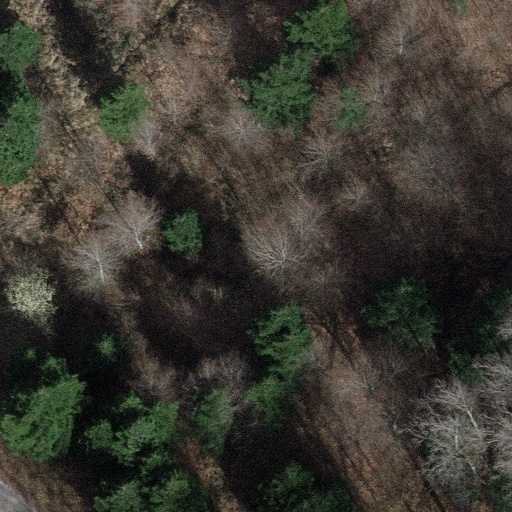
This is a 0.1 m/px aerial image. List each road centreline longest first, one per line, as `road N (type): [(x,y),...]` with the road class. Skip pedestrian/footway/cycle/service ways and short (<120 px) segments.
road 1 (motorway): [(249,511),(224,0)]
road 2 (motorway): [(21,0),(45,511)]
